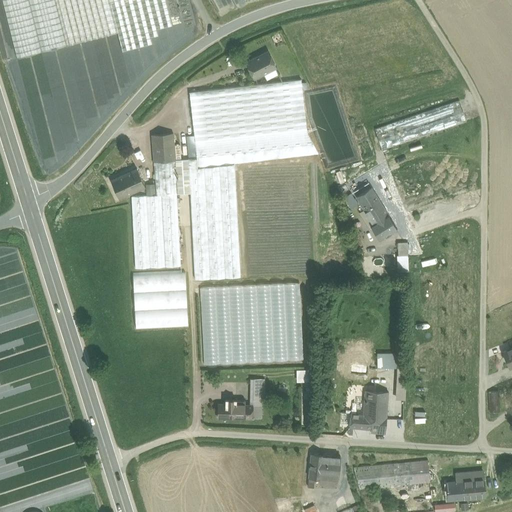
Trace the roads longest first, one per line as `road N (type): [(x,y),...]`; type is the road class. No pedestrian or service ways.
road 1 (secondary): [(30,207),(123,511)]
road 2 (tertiary): [(215,34),(151,84),(30,207)]
